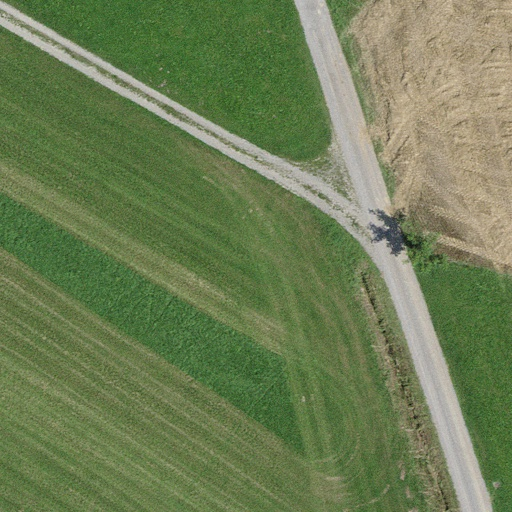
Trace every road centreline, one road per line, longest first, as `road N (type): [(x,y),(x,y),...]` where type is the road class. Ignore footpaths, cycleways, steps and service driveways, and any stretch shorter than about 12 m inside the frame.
road 1 (track): [(0,10),(334,202),(394,251)]
road 2 (track): [(394,251),(482,511)]
road 3 (track): [(322,0),(394,251)]
